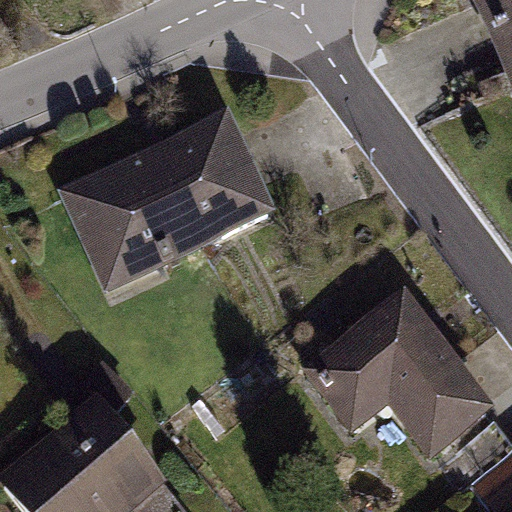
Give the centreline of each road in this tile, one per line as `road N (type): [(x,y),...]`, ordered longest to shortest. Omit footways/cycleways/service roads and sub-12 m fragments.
road 1 (residential): [(511,306),(292,0)]
road 2 (tertiary): [(248,0),(0,100)]
